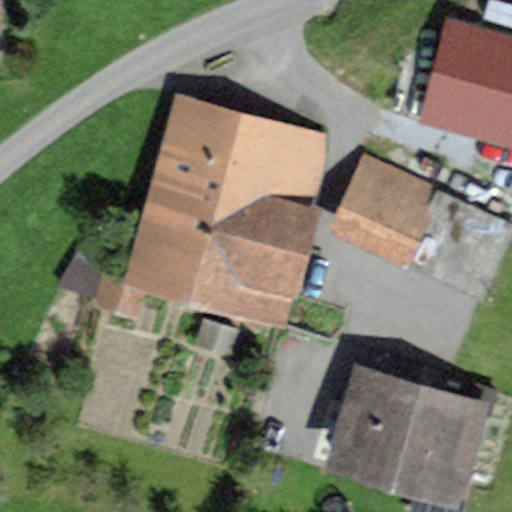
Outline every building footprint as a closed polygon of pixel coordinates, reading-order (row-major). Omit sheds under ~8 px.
[(511,131),(511,26),(449,8),(420,104),(511,131)] [(125,265),(285,313),(340,133),(180,85),(125,265)] [(489,290),(511,240),(511,213),(364,146),(331,217),(489,290)] [(95,295),(141,310),(152,276),(105,261),(108,252),(81,243),(61,279),(97,290),(95,295)] [(459,489),(493,389),(358,344),(324,444),(459,489)]
